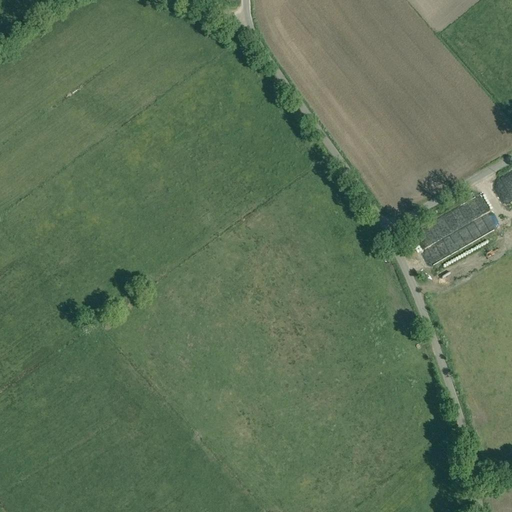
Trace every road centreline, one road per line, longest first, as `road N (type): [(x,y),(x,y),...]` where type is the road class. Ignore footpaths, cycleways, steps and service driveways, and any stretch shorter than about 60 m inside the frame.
road 1 (unclassified): [(245,26),(385,229),(438,356),(466,445),(475,511)]
road 2 (track): [(511,158),(385,229)]
